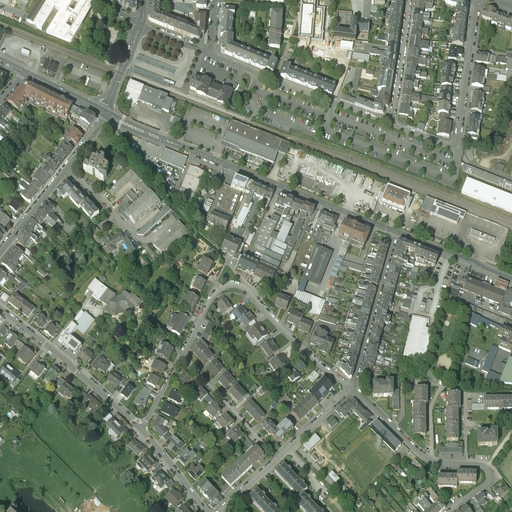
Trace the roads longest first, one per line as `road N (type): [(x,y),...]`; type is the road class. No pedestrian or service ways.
road 1 (secondary): [(105,113),(395,231)]
road 2 (residential): [(183,352),(215,291),(235,282),(351,386)]
road 3 (residential): [(451,511),(486,486),(487,468),(431,461),(351,386)]
road 4 (residential): [(390,123),(457,142),(478,0)]
road 5 (residential): [(209,54),(390,123)]
road 6 (residential): [(141,430),(0,309)]
road 7 (residential): [(105,113),(0,248)]
road 8 (residential): [(395,231),(351,386)]
road 9 (residential): [(183,352),(277,454)]
road 10 (secondary): [(395,231),(511,277)]
road 11 (residential): [(409,0),(390,123)]
